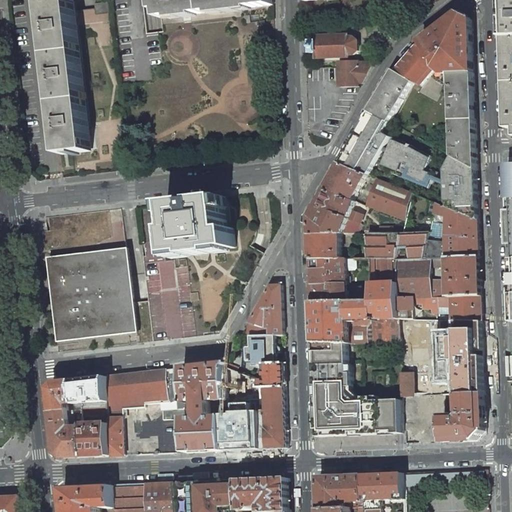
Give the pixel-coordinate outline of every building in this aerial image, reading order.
[(64,3),(47,5),(64,152),(67,152),(89,149),(93,149),(77,11),(75,1),(69,2),(69,0),(63,0),(64,0),(64,3)] [(271,0),(159,0),(162,18),(272,5),(271,0)] [(511,0),(501,0),(503,38),(511,37),(511,0)] [(109,2),(95,4),(96,9),(97,14),(110,13),(109,2)] [(448,159),(478,170),(473,20),(459,14),(417,47),(395,70),(420,86),(434,73),(444,76),(448,159)] [(313,43),(311,43),(311,45),(313,44),(313,50),(311,50),(311,52),(313,52),(313,53),(317,53),(317,59),(350,57),(350,55),(353,55),(358,50),(358,41),(353,37),(349,37),(349,35),(316,36),(317,42),(312,42),(313,43)] [(511,37),(503,38),(507,129),(511,128),(511,37)] [(374,66),(368,63),(359,61),(359,66),(340,66),(340,67),(340,86),(360,87),(360,84),(364,84),(374,66)] [(390,122),(413,85),(394,73),(371,114),(388,120),(390,122)] [(388,120),(371,114),(359,133),(362,134),(360,137),(356,145),(353,143),(342,164),(369,175),(384,149),(391,138),(384,134),(391,122),(390,122),(388,120)] [(353,143),(356,145),(360,137),(362,134),(359,133),(353,143)] [(395,138),(383,169),(430,188),(436,175),(424,170),(425,167),(428,168),(432,156),(411,148),(413,146),(411,144),(395,138)] [(478,170),(448,159),(443,171),(445,207),(480,221),(479,195),(476,195),(476,180),(479,180),(478,170)] [(369,175),(342,164),(327,190),(355,200),(363,186),(365,187),(366,185),(364,184),(369,175)] [(381,179),(379,178),(369,206),(384,212),(400,218),(409,221),(416,193),(381,179)] [(355,200),(327,190),(311,217),(312,234),(343,233),(353,233),(357,233),(364,215),(354,211),(357,201),(355,200)] [(314,303),(316,343),(349,344),(402,346),(401,319),(401,299),(399,259),(432,258),(449,258),(482,257),(480,221),(445,207),(416,193),(409,221),(406,233),(396,233),(381,233),(364,233),(364,241),(364,253),(364,259),(374,259),(375,287),(376,301),(358,302),(356,302),(314,303)] [(170,229),(173,255),(184,254),(236,248),(234,229),(228,230),(224,197),(199,200),(199,202),(193,203),(193,201),(171,204),(174,229),(170,229)] [(369,206),(366,205),(363,212),(381,219),(384,212),(369,206)] [(409,221),(400,218),(396,233),(406,233),(409,221)] [(343,233),(312,234),(313,259),(343,259),(343,233)] [(357,233),(353,233),(353,242),(364,241),(364,233),(357,233)] [(71,259),(53,262),(63,339),(136,330),(131,292),(126,253),(112,255),(71,259)] [(482,257),(449,258),(450,297),(453,297),(483,296),(482,257)] [(432,258),(399,259),(401,299),(416,298),(433,298),(433,280),(432,258)] [(343,259),(313,259),(314,303),(356,302),(356,296),(349,296),(348,259),(343,259)] [(439,280),(433,280),(433,298),(441,298),(441,282),(439,280)] [(273,286),(251,324),(271,330),(271,336),(276,336),(286,335),(284,286),(273,286)] [(369,290),(358,290),(358,302),(376,301),(375,287),(369,287),(369,290)] [(483,296),(453,297),(454,317),(454,320),(461,320),(484,321),(483,296)] [(433,298),(416,298),(416,303),(424,303),(424,306),(426,309),(436,309),(436,312),(440,312),(440,314),(451,314),(451,317),(454,317),(453,297),(450,297),(441,298),(433,298)] [(416,298),(401,299),(401,319),(416,320),(416,303),(416,298)] [(430,328),(431,373),(449,372),(454,372),(454,363),(460,363),(460,358),(464,357),(463,339),(485,338),(484,321),(461,320),(454,320),(429,320),(430,324),(427,324),(427,328),(430,328)] [(251,324),(243,338),(252,338),(253,347),(249,347),(248,348),(249,361),(250,362),(253,362),(253,366),(267,365),(278,364),(276,336),(271,336),(271,330),(251,324)] [(349,344),(316,343),(319,437),(405,434),(404,400),(351,402),(349,344)] [(229,363),(184,368),(186,409),(199,408),(199,418),(187,418),(188,453),(227,452),(227,451),(226,417),(213,417),(213,408),(232,407),(232,406),(230,406),(229,368),(229,367),(230,364),(229,363)] [(266,381),(262,381),(262,388),(287,387),(287,364),(278,364),(267,365),(268,379),(266,381)] [(184,368),(109,377),(111,417),(111,419),(125,419),(126,419),(126,410),(148,408),(147,405),(172,403),(172,404),(178,402),(179,409),(186,409),(184,368)] [(226,417),(227,451),(264,450),(263,412),(263,406),(262,388),(262,381),(238,371),(229,368),(230,406),(232,406),(232,407),(226,412),(226,417)] [(413,373),(403,373),(404,397),(413,396),(413,373)] [(82,380),(84,418),(111,417),(109,377),(82,380)] [(53,394),(60,454),(66,458),(86,458),(84,418),(82,380),(62,383),(53,394)] [(287,387),(262,388),(263,406),(268,406),(268,412),(263,412),(264,450),(290,449),(287,387)] [(458,417),(445,417),(445,442),(479,441),(488,432),(486,394),(461,395),(462,413),(464,415),(460,418),(458,417)] [(185,409),(164,411),(164,420),(172,420),(177,422),(177,424),(178,427),(179,451),(179,453),(188,453),(188,454),(188,453),(187,418),(186,418),(185,409)] [(112,456),(111,419),(111,417),(84,418),(86,458),(112,456)] [(125,419),(111,419),(112,456),(126,456),(125,419)] [(407,486),(489,484),(489,470),(407,474),(407,486)] [(396,474),(365,475),(366,502),(366,508),(365,511),(395,511),(395,499),(397,499),(396,474)] [(365,475),(320,477),(322,509),(346,509),(346,504),(352,504),(352,505),(356,504),(356,502),(366,502),(365,475)] [(291,511),(290,479),(241,481),(241,511),(251,510),(252,509),(252,510),(257,510),(257,507),(263,507),(263,511),(291,511)] [(241,511),(241,481),(177,483),(179,511),(226,511),(241,511)] [(179,511),(177,483),(116,486),(117,508),(116,511),(179,511)] [(116,486),(64,488),(67,511),(102,511),(102,508),(104,504),(109,509),(117,508),(116,486)] [(0,498),(0,511),(22,511),(20,497),(0,498)]
